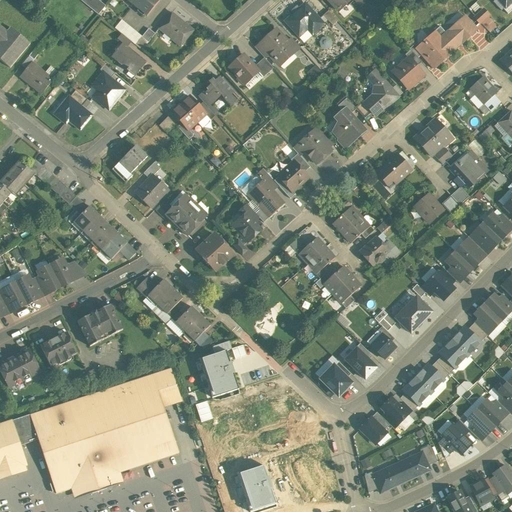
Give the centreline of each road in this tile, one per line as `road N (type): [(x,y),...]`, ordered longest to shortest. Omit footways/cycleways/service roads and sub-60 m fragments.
road 1 (residential): [(333,415),(392,375),(511,254)]
road 2 (residential): [(74,167),(222,35)]
road 3 (residential): [(160,254),(0,337)]
road 4 (residential): [(378,511),(467,472),(511,439)]
road 5 (residential): [(211,303),(306,214)]
road 6 (residential): [(74,167),(160,254)]
road 7 (residential): [(306,214),(392,130)]
